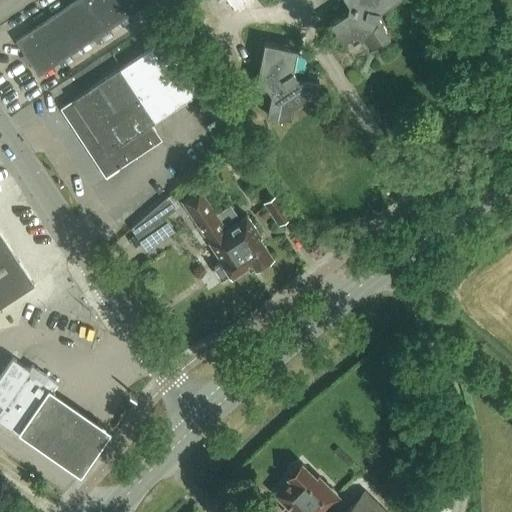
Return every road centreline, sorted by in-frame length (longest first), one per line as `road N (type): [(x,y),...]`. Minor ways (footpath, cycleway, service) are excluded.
road 1 (tertiary): [(197,420),(385,266),(511,181)]
road 2 (unclassified): [(197,420),(0,123)]
road 3 (tertiary): [(108,511),(197,420)]
